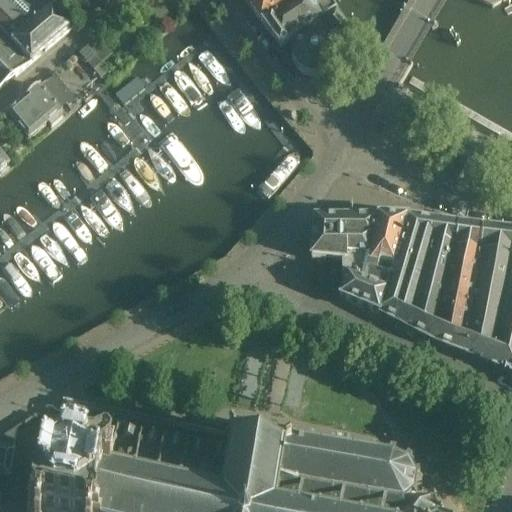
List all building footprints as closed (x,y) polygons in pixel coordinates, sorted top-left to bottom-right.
[(52,11),(41,0),(0,0),(0,32),(12,45),(52,11)] [(241,0),(251,12),(267,0),(241,0)] [(267,0),(251,12),(264,28),(302,0),(267,0)] [(310,0),(302,0),(264,28),(281,50),(294,41),(309,30),(312,34),(314,32),(316,32),(319,32),(321,32),(323,34),(328,30),(323,21),(336,12),(328,0),(324,0),(315,8),(310,0)] [(433,23),(406,6),(407,4),(405,4),(404,3),(402,4),(401,5),(400,5),(399,7),(399,9),(400,9),(401,11),(403,12),(404,10),(431,27),(430,29),(432,29),(434,30),(435,29),(437,28),(437,26),(437,24),(436,23),(434,21),(433,23)] [(143,11),(138,5),(137,4),(128,12),(134,19),(143,11)] [(72,31),(52,11),(12,45),(31,65),(72,31)] [(291,61),(292,63),(297,71),(300,74),(302,75),(306,77),(310,78),(312,78),(316,78),(318,78),(320,78),(352,36),(350,33),(336,12),(323,21),(328,30),(323,34),(321,32),(319,32),(316,32),(314,32),(312,34),(309,30),(294,41),(295,43),(294,45),(293,47),(292,51),(291,56),(291,58),(291,61)] [(0,91),(17,77),(31,65),(12,45),(0,32),(0,91)] [(111,56),(97,39),(87,47),(103,63),(111,56)] [(87,47),(79,55),(93,71),(99,65),(100,66),(103,63),(87,47)] [(46,84),(45,83),(6,116),(28,143),(47,126),(50,130),(62,121),(58,117),(61,114),(58,111),(65,106),(68,109),(75,102),(54,77),(46,84)] [(0,151),(0,173),(11,164),(0,151)] [(379,221),(346,222),(315,222),(314,222),(314,225),(315,225),(314,231),(313,231),(313,234),(314,234),(313,241),(312,243),(313,243),(312,249),(311,252),(312,252),(311,258),(310,258),(310,260),(311,261),(311,262),(320,263),(323,263),(322,267),(325,271),(332,272),(335,268),(335,264),(343,265),(343,280),(346,280),(339,301),(348,304),(356,278),(364,279),(365,273),(357,272),(357,261),(368,262),(379,222),(379,221)] [(379,222),(368,262),(365,273),(364,279),(356,278),(348,304),(379,317),(408,223),(379,222)] [(379,317),(432,345),(445,287),(458,229),(408,223),(379,317)] [(491,368),(511,244),(511,235),(487,233),(458,229),(445,287),(432,345),(434,345),(491,368)] [(511,376),(511,244),(491,368),(511,376)] [(434,511),(433,506),(436,503),(433,501),(430,504),(422,504),(422,501),(419,501),(419,504),(412,500),(414,488),(422,487),(420,482),(413,484),(408,473),(413,467),(410,465),(404,471),(393,466),(395,458),(391,457),(389,464),(373,460),(374,454),(369,453),(368,460),(353,457),(355,451),(350,450),(348,457),(332,454),(334,448),(329,447),(329,453),(313,451),(314,445),(309,444),(308,450),(295,448),(296,442),(293,441),(294,437),(270,431),(269,434),(257,431),(257,429),(254,428),(254,431),(234,427),(235,425),(232,424),(229,438),(174,427),(174,426),(63,404),(59,427),(58,428),(114,440),(113,443),(116,444),(113,453),(111,453),(110,456),(113,456),(110,469),(112,470),(103,511),(434,511)] [(0,477),(10,479),(15,451),(14,451),(18,430),(0,442),(0,477)] [(110,469),(109,471),(104,470),(104,469),(98,467),(97,476),(54,467),(55,459),(49,458),(47,466),(39,464),(38,471),(46,472),(37,511),(103,511),(112,470),(110,469)]
